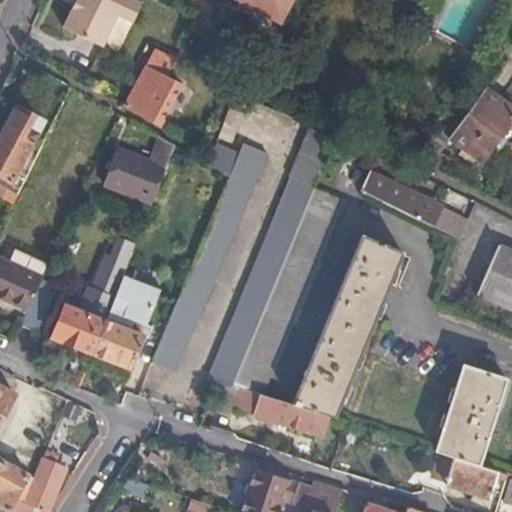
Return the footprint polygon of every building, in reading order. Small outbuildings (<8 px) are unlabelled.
[(131,24),(140,6),(126,0),(76,0),(62,30),(100,48),(116,16),(131,24)] [(239,0),(282,22),(294,0),(239,0)] [(180,24),(188,28),(194,17),(186,13),(180,24)] [(126,108),(142,118),(158,127),(182,84),(165,74),(172,62),(153,52),(122,105),(126,108)] [(461,122),(450,135),(470,149),(479,156),(484,159),(511,119),(511,105),(486,87),(461,122)] [(30,169),(40,149),(22,139),(34,116),(15,106),(0,134),(0,179),(10,185),(7,192),(0,187),(0,199),(11,206),(30,169)] [(315,186),(334,140),(307,129),(290,169),(287,175),(315,186)] [(150,203),(153,197),(173,146),(158,138),(148,160),(149,161),(148,164),(137,160),(116,151),(109,168),(102,184),(150,203)] [(116,151),(137,160),(139,154),(110,142),(99,164),(109,168),(116,151)] [(177,299),(153,355),(176,364),(265,156),(238,145),(234,153),(215,145),(206,166),(228,177),(196,252),(177,299)] [(479,156),(470,149),(464,157),(474,164),(479,156)] [(439,209),(368,174),(358,193),(430,227),(439,209)] [(205,379),(213,381),(223,384),(231,387),(273,288),(314,188),(290,179),(267,232),(205,379)] [(341,200),(314,188),(273,288),(231,387),(259,396),(341,200)] [(430,227),(455,240),(464,221),(439,209),(430,227)] [(54,336),(90,352),(103,320),(108,307),(122,274),(133,245),(117,238),(109,257),(105,255),(91,289),(89,288),(84,301),(85,302),(83,303),(80,310),(67,305),(54,336)] [(326,418),(331,419),(399,257),(359,238),(287,406),(326,418)] [(511,252),(496,245),(473,295),(511,311),(511,252)] [(0,297),(26,311),(40,279),(41,278),(0,257),(0,297)] [(118,311),(132,278),(122,274),(108,307),(118,311)] [(26,311),(19,325),(34,333),(56,287),(40,279),(26,311)] [(103,320),(90,352),(128,367),(140,336),(103,320)] [(127,390),(138,394),(153,355),(143,351),(127,390)] [(460,365),(433,452),(437,453),(476,465),(503,379),(460,365)] [(231,387),(223,384),(214,413),(227,417),(229,409),(319,438),(326,418),(287,406),(259,396),(231,387)] [(0,420),(14,395),(0,387),(0,420)] [(8,511),(28,511),(32,505),(47,511),(64,469),(53,465),(59,451),(47,446),(42,460),(33,480),(25,498),(19,496),(8,511)] [(493,478),(504,481),(506,475),(476,465),(437,453),(430,478),(446,483),(445,486),(487,499),(493,478)] [(0,462),(0,508),(5,511),(8,511),(19,496),(25,498),(33,480),(0,462)] [(238,511),(279,511),(283,503),(291,506),(297,486),(254,471),(238,511)] [(503,498),(511,501),(511,479),(510,479),(503,498)] [(311,511),(332,511),(341,489),(311,481),(301,509),(306,510),(311,511)]
